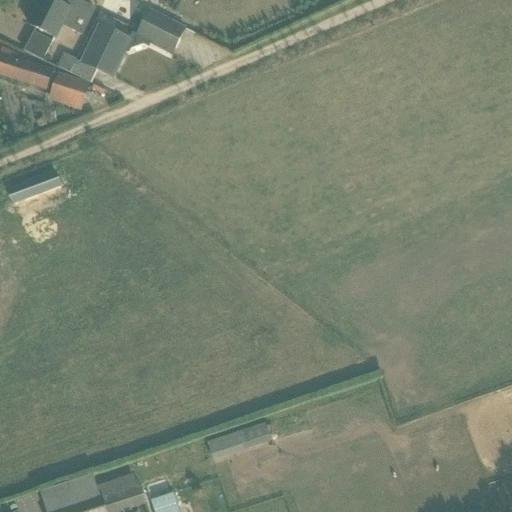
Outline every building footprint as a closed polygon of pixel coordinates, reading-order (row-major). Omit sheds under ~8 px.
[(57,0),(56,4),(47,0),(43,0),(29,27),(55,40),(62,26),(81,36),(94,11),(73,0),(57,0)] [(149,49),(150,48),(151,45),(172,56),(185,30),(149,13),(138,37),(133,34),(129,41),(100,27),(82,65),(112,79),(124,53),(129,55),(131,51),(144,47),(149,49)] [(51,73),(0,57),(0,76),(46,91),(51,73)] [(48,100),(77,109),(84,86),(55,77),(48,100)] [(9,191),(14,206),(61,189),(55,173),(9,191)] [(205,442),(210,456),(267,437),(262,423),(205,442)] [(130,511),(129,510),(144,505),(137,484),(56,511),(130,511)]
